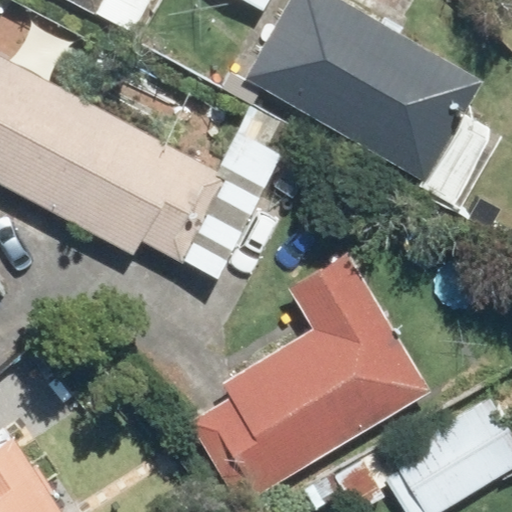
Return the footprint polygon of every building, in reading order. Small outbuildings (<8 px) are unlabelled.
[(366,0),(285,0),(249,65),(432,165),(487,66),(366,0)] [(0,43),(0,169),(136,242),(143,229),(184,251),(187,244),(221,263),(285,144),(239,119),(217,159),(0,43)] [(244,489),(431,379),(350,242),(292,276),(317,317),(228,370),(236,384),(195,408),(244,489)] [(0,511),(111,511),(113,511),(26,376),(0,392),(0,511)] [(396,446),(432,506),(511,459),(511,417),(494,388),(396,446)]
